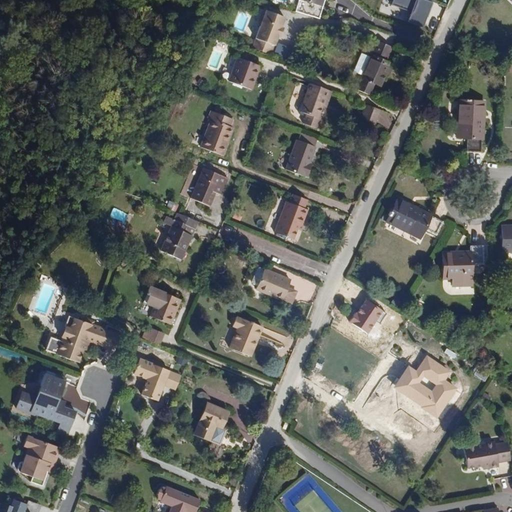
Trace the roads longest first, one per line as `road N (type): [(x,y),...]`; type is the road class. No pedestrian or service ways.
road 1 (residential): [(460,0),(270,430)]
road 2 (unknown): [(248,55),(405,119)]
road 3 (residential): [(270,430),(401,511)]
road 4 (residential): [(96,386),(102,405),(66,511)]
road 5 (residential): [(497,178),(496,209),(465,217),(450,189),(474,167)]
